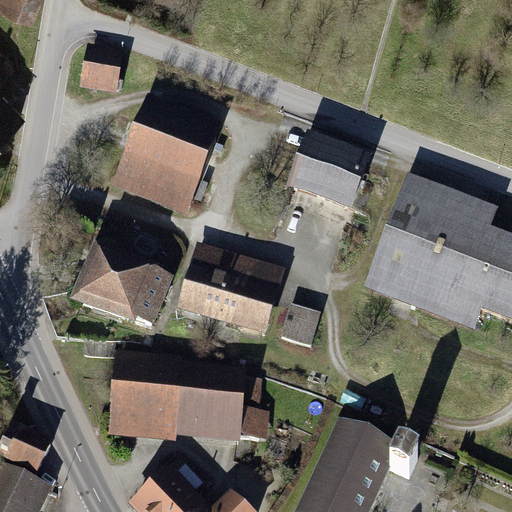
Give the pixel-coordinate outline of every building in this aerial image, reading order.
[(42,0),(0,0),(0,3),(32,20),(42,0)] [(94,52),(82,93),(122,105),(134,64),(94,52)] [(0,82),(0,146),(32,111),(0,82)] [(153,104),(119,188),(197,220),(231,136),(153,104)] [(322,135),(295,192),(365,224),(391,168),(322,135)] [(418,183),(375,293),(511,346),(511,246),(497,240),(506,217),(418,183)] [(207,252),(187,318),(270,343),(290,277),(207,252)] [(108,253),(84,310),(161,343),(186,286),(108,253)] [(287,339),(318,344),(323,309),(292,304),(287,339)] [(121,370),(120,443),(257,445),(258,372),(121,370)] [(0,447),(0,454),(42,470),(55,437),(11,420),(0,447)] [(340,423),(298,511),(372,511),(375,508),(392,471),(401,452),(340,423)] [(0,493),(0,511),(52,511),(61,495),(11,470),(0,493)] [(217,511),(218,511),(177,477),(148,511),(217,511)] [(262,511),(236,490),(218,511),(217,511),(262,511)]
